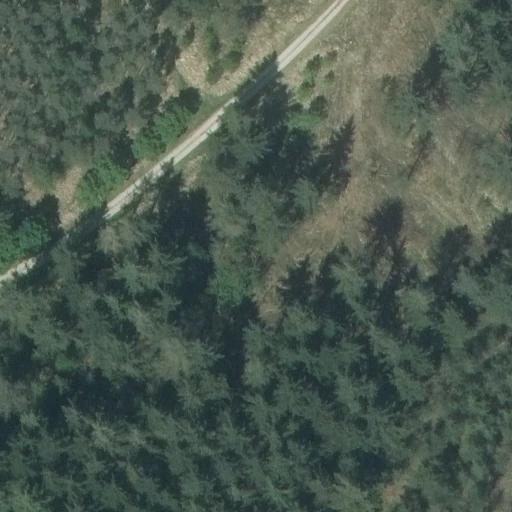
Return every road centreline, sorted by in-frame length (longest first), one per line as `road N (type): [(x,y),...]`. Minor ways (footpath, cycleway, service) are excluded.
road 1 (track): [(0,274),(78,239),(336,0)]
road 2 (track): [(140,0),(200,126)]
